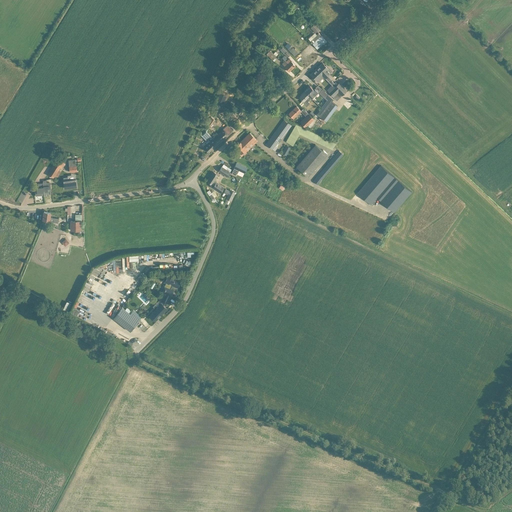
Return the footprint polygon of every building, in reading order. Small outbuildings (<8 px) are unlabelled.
[(307,20),(309,22),(313,18),(308,13),(304,18),(305,18),(307,20)] [(316,33),(322,27),(317,22),(311,28),(316,33)] [(319,33),(313,38),(311,36),(308,38),(310,41),(314,44),(317,48),(320,45),(320,46),(326,40),(322,37),(319,33)] [(298,52),(291,45),(288,48),(295,56),(298,52)] [(280,50),(284,54),(288,57),(291,54),(287,51),(283,47),(280,50)] [(273,60),(276,56),(271,51),(267,54),(273,60)] [(289,71),(295,65),(291,60),(292,60),(290,58),(287,61),(286,60),(282,63),(289,71)] [(324,76),(325,78),(330,72),(327,69),(328,68),(328,67),(326,65),(325,65),(323,63),(316,69),(324,76)] [(311,74),(315,79),(318,82),(316,80),(319,77),(320,78),(321,77),(322,78),(324,76),(316,69),(311,74)] [(332,80),(330,82),(331,84),(332,85),(334,87),(338,91),(342,95),(347,90),(339,83),(338,84),(336,85),(334,83),(332,80)] [(331,89),(329,91),(328,92),(333,96),(338,91),(334,87),(332,85),(329,87),(331,89)] [(311,98),(318,92),(315,88),(314,89),(310,86),(304,91),(311,98)] [(322,89),(319,92),(327,100),(321,107),(322,107),(321,108),(325,111),(332,101),(334,99),(322,89)] [(311,98),(304,91),(299,96),(303,100),(302,101),(306,106),(310,103),(308,101),(311,98)] [(220,92),(214,105),(215,106),(222,108),(227,95),(220,92)] [(329,116),(337,105),(332,101),(325,111),(324,112),(329,116)] [(301,111),(300,109),(297,106),(288,114),(293,119),(301,111)] [(325,111),(321,108),(316,114),(320,117),(324,112),(325,111)] [(312,117),(309,114),(301,122),(305,127),(314,119),(312,117)] [(211,117),(204,126),(208,129),(215,119),(211,117)] [(265,144),(269,147),(275,151),(277,147),(276,146),(292,125),(284,119),(267,143),(266,143),(265,144)] [(336,143),(296,124),(286,141),(293,145),(299,133),(332,149),(336,143)] [(214,139),(211,142),(215,147),(232,131),(230,128),(229,127),(227,125),(223,129),(218,134),(216,133),(214,134),(211,136),(214,139)] [(206,131),(202,135),(206,139),(207,138),(208,139),(202,145),(205,148),(209,152),(215,147),(211,142),(214,139),(211,136),(206,131)] [(250,133),(249,133),(240,142),(235,147),(240,153),(247,147),(246,147),(255,138),(250,133)] [(308,176),(311,172),(327,154),(315,144),(296,166),(308,176)] [(290,147),(286,145),(282,152),(286,155),(290,147)] [(339,150),(330,160),(328,164),(313,181),(317,184),(343,154),(339,150)] [(48,172),(47,173),(52,176),(53,177),(55,174),(58,168),(60,165),(63,161),(65,157),(64,157),(62,156),(59,154),(54,161),(55,161),(51,168),(48,172)] [(233,170),(231,173),(236,175),(238,170),(245,173),(247,167),(236,162),(234,167),(234,168),(233,170)] [(222,165),(219,170),(227,175),(230,171),(222,165)] [(381,165),(358,192),(372,204),(395,177),(381,165)] [(214,180),(218,174),(213,172),(207,181),(211,184),(210,185),(213,187),(221,192),(223,188),(224,186),(214,180)] [(64,180),(65,188),(76,186),(75,178),(68,179),(67,177),(64,177),(64,180)] [(395,177),(377,197),(381,200),(394,212),(412,191),(398,180),(395,177)] [(35,188),(35,190),(36,195),(44,194),(43,187),(43,183),(38,183),(38,187),(35,188)] [(228,194),(226,198),(231,200),(235,192),(230,190),(226,189),(224,192),(228,194)] [(51,212),(44,211),(43,219),(49,220),(49,221),(58,223),(59,218),(50,217),(51,212)] [(71,221),(71,231),(80,231),(80,221),(74,221),(71,221)] [(165,290),(164,292),(168,294),(171,288),(172,284),(177,286),(179,280),(175,278),(175,277),(168,274),(165,281),(166,282),(165,285),(165,286),(167,287),(166,289),(165,289),(165,290)] [(162,292),(159,299),(162,301),(165,302),(168,294),(164,292),(162,292)] [(124,304),(131,294),(129,293),(122,302),(124,304)] [(156,309),(150,315),(155,320),(157,318),(157,317),(158,317),(162,312),(163,311),(167,308),(163,305),(165,302),(162,301),(161,302),(162,303),(156,309)] [(139,320),(130,313),(125,309),(122,307),(113,317),(130,331),(139,320)] [(130,313),(139,320),(142,316),(133,309),(132,311),(130,313)]
